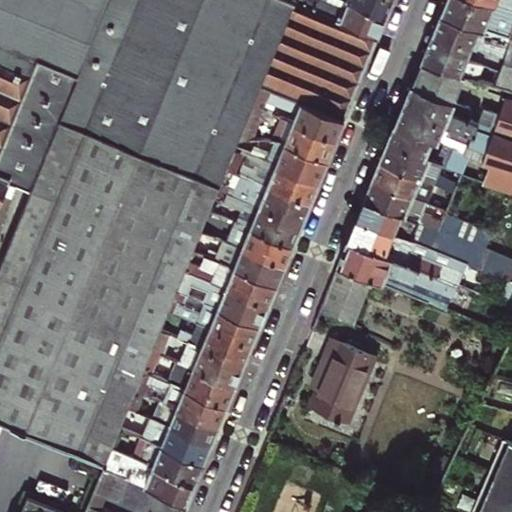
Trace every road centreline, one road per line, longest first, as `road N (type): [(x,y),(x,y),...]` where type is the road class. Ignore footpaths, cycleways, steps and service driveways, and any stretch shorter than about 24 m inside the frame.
road 1 (residential): [(396,53),(207,511)]
road 2 (residential): [(396,53),(511,92)]
